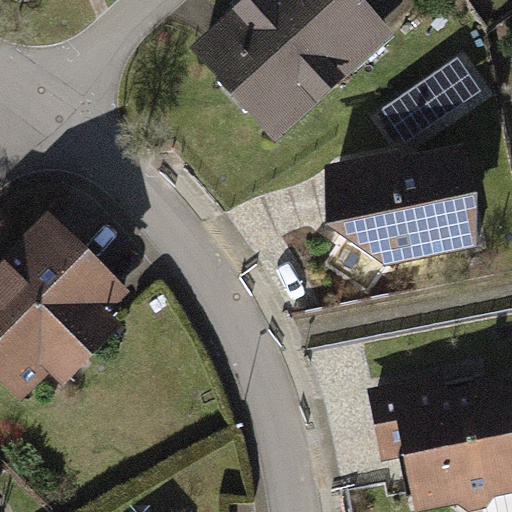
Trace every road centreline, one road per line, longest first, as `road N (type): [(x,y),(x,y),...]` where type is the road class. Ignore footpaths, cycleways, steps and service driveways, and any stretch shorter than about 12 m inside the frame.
road 1 (residential): [(53,93),(132,167),(260,343),(299,511)]
road 2 (residential): [(53,93),(133,0)]
